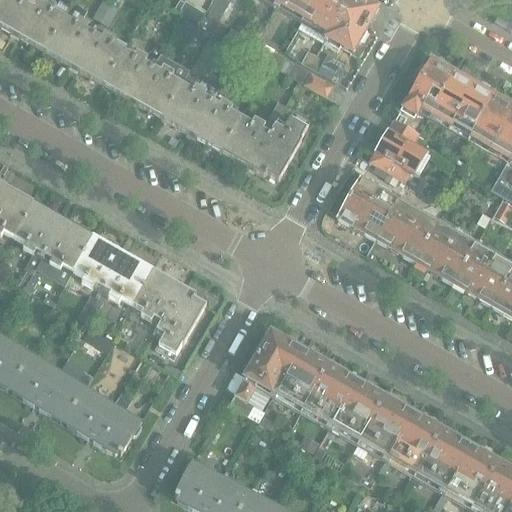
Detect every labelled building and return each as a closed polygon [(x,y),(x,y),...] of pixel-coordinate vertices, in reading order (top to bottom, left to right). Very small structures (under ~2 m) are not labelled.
[(56,10),(45,3),(43,8),(35,3),(37,0),(0,0),(0,30),(45,55),(65,20),(64,20),(69,10),(59,4),(56,10)] [(315,0),(262,0),(303,23),(315,0)] [(378,12),(356,0),(315,0),(303,23),(328,37),(326,42),(352,57),(378,12)] [(179,2),(174,11),(179,14),(184,5),(179,2)] [(65,20),(45,55),(103,89),(123,54),(112,47),(115,43),(104,37),(102,41),(86,32),(88,29),(95,33),(100,27),(111,8),(103,3),(88,28),(81,24),(87,14),(73,6),(65,20)] [(111,8),(100,27),(108,31),(119,12),(111,8)] [(214,22),(208,31),(222,38),(227,29),(214,22)] [(182,23),(176,32),(186,38),(192,29),(182,23)] [(258,42),(250,57),(258,62),(267,47),(258,42)] [(308,53),(316,58),(322,48),(314,44),(308,53)] [(151,55),(159,59),(164,50),(156,46),(151,55)] [(227,47),(221,57),(234,65),(240,55),(227,47)] [(301,66),(309,70),(316,58),(308,53),(301,66)] [(123,54),(103,89),(163,122),(183,87),(190,74),(161,57),(153,70),(145,66),(148,62),(137,56),(135,60),(123,54)] [(271,69),(277,58),(273,56),(266,67),(271,69)] [(275,72),(281,60),(277,58),(271,69),(275,72)] [(316,58),(309,70),(317,75),(324,62),(316,58)] [(279,74),(285,63),(281,60),(275,72),(279,74)] [(445,68),(442,69),(429,62),(401,110),(415,118),(419,111),(430,117),(454,76),(452,75),(451,72),(445,68)] [(283,76),(289,65),(285,63),(279,74),(283,76)] [(287,79),(293,67),(289,65),(283,76),(287,79)] [(291,81),(297,69),(293,67),(287,79),(291,81)] [(464,67),(460,73),(467,77),(471,71),(464,67)] [(296,84),(302,72),(297,69),(291,81),(296,84)] [(300,86),(307,75),(302,72),(296,84),(300,86)] [(333,89),(318,81),(307,75),(300,86),(326,101),(333,89)] [(458,76),(455,77),(454,76),(430,117),(469,140),(493,99),(491,97),(490,94),(484,91),(481,92),(465,83),(464,80),(458,76)] [(218,93),(224,83),(217,79),(212,89),(218,93)] [(224,82),(224,83),(218,93),(228,98),(235,87),(224,82)] [(230,114),(232,110),(222,104),(220,108),(204,100),(206,95),(196,89),(193,93),(183,87),(163,122),(221,155),(241,120),(230,114)] [(511,109),(505,106),(504,103),(497,99),(494,100),(493,99),(469,140),(509,163),(511,157),(511,109)] [(278,184),(309,131),(308,130),(309,128),(290,117),(281,130),(279,129),(288,113),(277,106),(263,132),(261,130),(263,127),(255,122),(252,127),(241,120),(221,155),(220,157),(245,172),(247,169),(253,172),(252,175),(264,182),(266,177),(278,184)] [(134,118),(131,125),(137,128),(141,122),(134,118)] [(417,137),(394,124),(393,123),(386,136),(410,150),(417,137)] [(413,178),(424,158),(410,150),(386,136),(369,165),(398,182),(403,185),(408,176),(413,178)] [(172,140),(168,147),(175,151),(179,144),(172,140)] [(495,188),(490,195),(499,200),(505,190),(511,177),(511,173),(505,170),(495,188)] [(375,244),(398,205),(359,182),(336,222),(375,244)] [(403,185),(398,182),(393,191),(401,196),(406,187),(403,185)] [(420,183),(414,193),(425,199),(430,189),(420,183)] [(33,207),(8,193),(0,188),(0,239),(2,236),(14,242),(33,207)] [(511,209),(503,204),(495,219),(505,225),(511,212),(511,209)] [(437,227),(399,205),(398,205),(375,244),(414,266),(437,227)] [(73,275),(92,241),(33,207),(14,242),(25,248),(22,252),(32,258),(23,273),(26,275),(19,285),(27,289),(33,279),(38,269),(46,274),(49,268),(60,274),(62,270),(70,274),(70,273),(73,275)] [(481,218),(475,227),(483,232),(488,222),(481,218)] [(475,249),(474,248),(437,227),(414,266),(452,288),(475,249)] [(152,272),(126,257),(106,246),(105,248),(92,241),(73,275),(84,281),(82,285),(92,291),(95,287),(110,296),(108,300),(119,306),(121,302),(131,308),(152,272)] [(511,273),(511,269),(475,249),(452,288),(491,310),(511,273)] [(194,302),(197,297),(152,272),(131,308),(143,315),(141,319),(152,325),(154,321),(164,327),(160,335),(168,340),(160,354),(174,362),(182,348),(183,349),(206,309),(194,302)] [(511,273),(491,310),(511,322),(511,321),(511,273)] [(27,289),(24,294),(30,297),(38,282),(33,279),(27,289)] [(47,298),(43,304),(51,309),(54,302),(47,298)] [(90,312),(96,303),(90,299),(84,309),(90,312)] [(97,316),(103,306),(96,303),(90,312),(97,316)] [(89,333),(82,344),(93,350),(99,339),(89,333)] [(302,414),(328,370),(270,336),(228,409),(258,426),(263,416),(246,406),(256,388),(302,414)] [(144,340),(138,350),(143,354),(145,350),(149,343),(144,340)] [(0,391),(9,397),(30,362),(0,343),(0,391)] [(145,350),(143,354),(140,359),(147,363),(152,354),(145,350)] [(63,429),(83,395),(30,362),(9,397),(63,429)] [(384,402),(360,388),(328,370),(302,414),(359,446),(384,402)] [(85,393),(92,381),(83,375),(76,384),(75,387),(85,393)] [(140,430),(113,413),(83,395),(63,429),(114,461),(116,458),(120,460),(132,441),(133,442),(140,430)] [(120,397),(115,406),(126,412),(131,404),(120,397)] [(415,479),(441,434),(384,402),(359,446),(384,461),(388,463),(390,464),(415,479)] [(273,427),(262,420),(258,426),(269,433),(273,427)] [(498,467),(473,453),(441,434),(415,479),(441,493),(448,497),(472,511),(498,467)] [(306,439),(300,449),(312,457),(318,447),(306,439)] [(322,454),(317,451),(313,459),(320,463),(323,457),(322,454)] [(384,461),(375,476),(382,479),(390,464),(388,463),(384,461)] [(511,511),(511,475),(498,467),(472,511),(474,511),(511,511)] [(240,511),(248,498),(223,485),(191,468),(189,471),(188,470),(182,481),(184,482),(173,502),(178,504),(176,507),(185,511),(240,511)] [(361,486),(370,491),(375,484),(365,478),(361,486)] [(441,493),(430,511),(439,511),(448,497),(441,493)] [(274,511),(248,498),(240,511),(274,511)]
